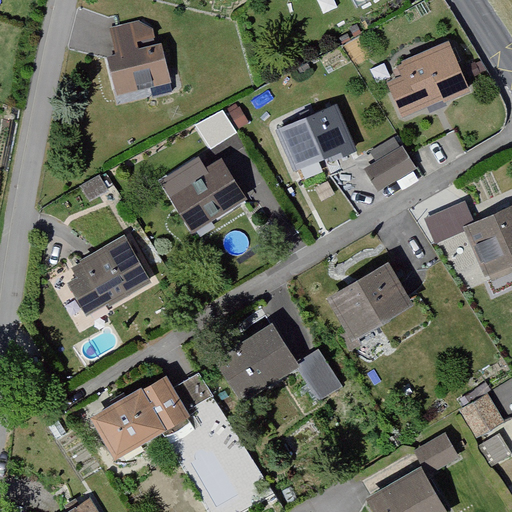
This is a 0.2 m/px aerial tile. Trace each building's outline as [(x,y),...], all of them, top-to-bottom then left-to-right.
[(136,25),(106,32),(112,59),(101,61),(110,98),(143,91),(144,95),(146,99),(152,99),(169,95),(166,82),(162,81),(159,81),(149,47),(132,52),(131,48),(149,42),(146,32),(136,25)] [(395,78),(374,86),(391,128),(468,97),(447,43),(390,65),(395,78)] [(272,132),(291,177),(349,153),(329,108),(272,132)] [(237,111),(227,117),(237,135),(247,129),(237,111)] [(397,148),(358,173),(374,198),(413,173),(397,148)] [(160,189),(185,231),(242,198),(217,156),(160,189)] [(457,205),(416,224),(425,244),(466,225),(457,205)] [(511,209),(461,234),(483,281),(511,267),(511,209)] [(54,273),(80,320),(142,286),(116,239),(54,273)] [(379,263),(317,300),(344,344),(406,306),(379,263)] [(262,323),(206,360),(233,402),(289,366),(262,323)] [(313,355),(291,369),(316,406),(338,391),(313,355)] [(156,376),(80,421),(105,463),(181,418),(167,393),(156,376)] [(195,376),(167,393),(181,418),(210,401),(195,376)] [(457,414),(472,440),(500,425),(485,399),(457,414)] [(410,462),(353,495),(362,511),(437,511),(418,479),(455,458),(441,432),(405,453),(410,462)] [(479,447),(493,470),(509,460),(496,437),(479,447)] [(59,511),(93,511),(84,497),(59,511)]
